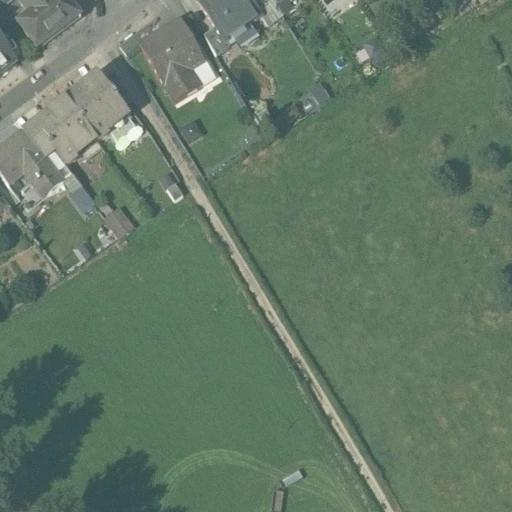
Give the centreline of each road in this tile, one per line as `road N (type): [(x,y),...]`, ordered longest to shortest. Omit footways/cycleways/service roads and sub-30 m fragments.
road 1 (track): [(98,28),(390,511)]
road 2 (residential): [(116,15),(0,103)]
